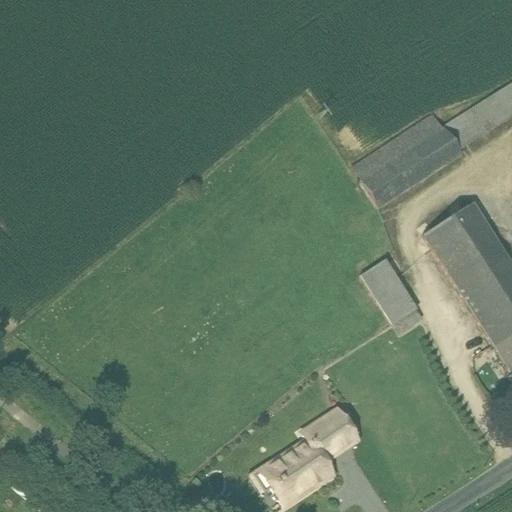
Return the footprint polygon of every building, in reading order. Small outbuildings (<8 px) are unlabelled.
[(511,93),(453,132),(469,158),(511,130),(511,93)] [(441,128),(358,181),(375,208),(459,155),(441,128)] [(511,335),(511,269),(470,204),(421,235),(493,348),(511,335)] [(402,261),(371,280),(404,327),(434,314),(402,261)] [(511,335),(493,348),(510,374),(507,376),(511,384),(511,335)] [(336,413),(303,435),(316,455),(349,433),(336,413)] [(306,444),(268,468),(266,465),(248,476),(259,495),(268,489),(272,494),(272,497),(274,501),(277,502),(280,506),(328,474),(316,455),(303,435),(301,436),(306,444)]
